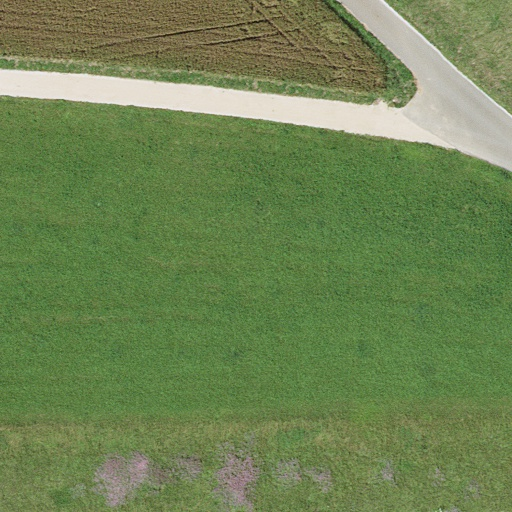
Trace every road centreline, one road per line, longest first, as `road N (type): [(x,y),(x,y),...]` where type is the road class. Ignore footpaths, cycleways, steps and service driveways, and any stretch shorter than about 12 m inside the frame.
road 1 (track): [(0,86),(476,123)]
road 2 (track): [(359,0),(476,123),(511,145)]
